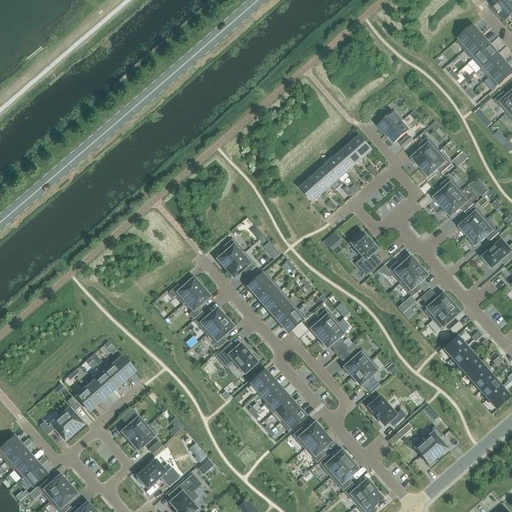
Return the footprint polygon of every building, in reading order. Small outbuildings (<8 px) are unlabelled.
[(511,16),(511,13),(499,0),(495,0),(490,5),(500,16),(505,22),(511,16)] [(511,0),(499,0),(511,13),(511,0)] [(474,27),(457,42),(465,51),(482,36),(474,27)] [(482,36),(465,51),(473,60),(490,45),(482,36)] [(490,45),(473,60),(481,69),(498,55),(490,45)] [(489,79),(506,64),(498,55),(481,69),(489,79)] [(511,70),(506,64),(489,79),(497,88),(511,74),(511,70)] [(511,109),(511,93),(508,97),(503,93),(494,101),(506,115),(511,109)] [(385,108),(375,117),(379,121),(389,113),(385,108)] [(479,109),(473,114),(479,120),(484,115),(479,109)] [(379,127),(387,135),(403,121),(396,112),(379,127)] [(403,121),(387,135),(394,144),(409,131),(401,123),(404,121),(403,121)] [(409,136),(400,145),(404,149),(413,141),(409,136)] [(359,138),(351,146),(363,159),(371,152),(359,138)] [(428,138),(418,146),(422,151),(411,160),(417,166),(418,165),(421,168),(440,151),(428,138)] [(508,142),(503,147),(507,152),(511,147),(511,143),(509,141),(508,142)] [(351,146),(343,153),(355,166),(363,159),(351,146)] [(452,165),(440,151),(421,168),(424,171),(422,172),(427,178),(438,169),(442,173),(452,165)] [(343,153),(335,160),(346,173),(355,166),(343,153)] [(458,168),(468,159),(463,153),(453,162),(458,168)] [(335,160),(326,167),(338,181),(346,173),(335,160)] [(326,167),(318,174),(330,188),(338,181),(326,167)] [(310,182),(322,195),(330,188),(318,174),(316,172),(308,179),(310,182)] [(450,178),(440,186),(445,191),(434,200),(439,206),(441,205),(443,208),(462,191),(450,178)] [(478,179),(472,184),(483,197),(489,192),(478,179)] [(322,195),(310,182),(302,189),(314,202),(322,195)] [(474,205),(462,191),(443,208),(451,217),(460,209),(464,213),(474,205)] [(475,206),(466,215),(470,219),(459,229),(464,235),(466,234),(468,237),(487,220),(475,206)] [(487,220),(468,237),(471,240),(469,241),(475,247),(486,238),(490,242),(499,234),(487,220)] [(355,241),(351,245),(363,259),(356,265),(366,277),(381,264),(373,255),(377,251),(363,234),(361,235),(360,234),(354,239),(355,241)] [(226,270),(242,256),(245,253),(233,240),(223,248),(227,253),(218,261),(226,270)] [(502,242),(483,258),(485,260),(483,261),(490,268),(491,267),(492,269),(505,258),(509,262),(511,259),(511,244),(508,248),(502,242)] [(249,264),(242,256),(226,270),(234,279),(243,271),(247,275),(257,267),(252,262),(249,264)] [(397,262),(388,271),(400,284),(419,268),(411,259),(401,267),(397,262)] [(419,268),(400,284),(412,298),(421,290),(417,285),(428,275),(423,269),(421,271),(419,268)] [(256,297),(273,282),(265,273),(248,288),(256,297)] [(184,304),(202,289),(199,286),(201,285),(195,279),(183,290),(179,285),(169,293),(173,299),(175,297),(183,306),(184,304)] [(264,306),(281,291),(273,282),(256,297),(264,306)] [(204,292),(202,289),(184,304),(191,313),(188,315),(193,321),(202,312),(198,308),(211,297),(206,290),(204,292)] [(430,290),(421,298),(425,303),(435,295),(430,290)] [(289,300),(281,291),(264,306),(272,315),(289,300)] [(445,294),(424,312),(432,321),(451,305),(448,302),(450,300),(445,294)] [(412,298),(411,297),(398,309),(403,314),(416,303),(412,298)] [(272,315),(280,324),(297,309),(289,300),(272,315)] [(451,305),(432,321),(440,330),(460,312),(455,306),(453,308),(451,305)] [(206,336),(225,319),(223,317),(224,315),(219,309),(208,319),(204,314),(194,322),(206,336)] [(297,309),(280,324),(288,334),(305,319),(297,309)] [(319,340),(338,323),(326,310),(317,318),(321,323),(311,331),(319,340)] [(228,322),(225,319),(206,336),(218,349),(227,341),(223,337),(234,327),(229,321),(228,322)] [(453,335),(463,327),(458,322),(449,330),(453,335)] [(346,332),(338,323),(319,340),(327,349),(346,332)] [(444,351),(452,359),(465,347),(458,339),(444,351)] [(347,340),(343,344),(347,349),(352,345),(347,340)] [(244,375),(256,364),(256,363),(257,362),(252,356),(251,358),(241,346),(236,350),(231,344),(216,357),(222,364),(229,357),(244,375)] [(347,349),(343,344),(333,352),(338,357),(347,349)] [(452,359),(459,367),(472,355),(465,347),(452,359)] [(352,378),(371,361),(363,352),(356,359),(347,349),(338,357),(342,362),(344,360),(348,365),(343,370),(348,376),(350,375),(352,378)] [(120,355),(111,363),(126,380),(135,372),(120,355)] [(459,367),(466,375),(480,364),(472,355),(459,367)] [(379,370),(371,361),(352,378),(360,387),(379,370)] [(101,372),(104,375),(116,389),(126,380),(111,363),(101,372)] [(466,375),(473,384),(487,372),(480,364),(466,375)] [(258,395),(273,381),(265,372),(250,386),(258,395)] [(473,384),(480,392),(494,380),(487,372),(473,384)] [(104,375),(95,382),(108,396),(116,389),(104,375)] [(83,388),(86,391),(98,405),(108,396),(95,382),(93,379),(83,388)] [(480,392),(488,400),(501,388),(494,380),(480,392)] [(281,390),(273,381),(258,395),(266,404),(281,390)] [(380,387),(376,382),(367,390),(371,395),(380,387)] [(501,388),(488,400),(495,408),(508,396),(501,388)] [(272,414),(274,413),(289,400),(281,390),(266,404),(264,405),(272,414)] [(98,405),(86,391),(77,398),(89,412),(98,405)] [(225,393),(222,396),(226,401),(230,398),(225,393)] [(72,398),(67,402),(76,412),(81,408),(72,398)] [(369,408),(374,415),(378,420),(379,420),(384,426),(389,422),(393,427),(406,417),(401,411),(395,416),(380,398),(376,402),(374,400),(368,405),(370,407),(369,408)] [(274,413),(282,422),(297,409),(289,400),(274,413)] [(429,405),(424,409),(429,415),(434,411),(429,405)] [(297,409),(282,422),(280,423),(288,433),(305,418),(297,409)] [(60,418),(74,434),(83,426),(69,410),(60,418)] [(130,410),(121,419),(125,423),(134,415),(130,410)] [(65,442),(74,434),(60,418),(51,426),(65,442)] [(130,442),(146,428),(139,419),(122,433),(130,442)] [(174,428),(170,432),(174,437),(183,428),(175,419),(170,423),(174,428)] [(44,423),(39,427),(48,436),(52,432),(44,423)] [(292,437),(304,450),(323,434),(320,431),(322,430),(317,424),(306,433),(302,428),(292,437)] [(157,435),(149,426),(130,442),(133,445),(131,447),(137,453),(157,435)] [(435,427),(422,439),(438,458),(443,454),(443,455),(448,451),(439,441),(443,437),(435,427)] [(323,434),(304,450),(316,464),(326,456),(322,451),(331,443),(323,434)] [(401,439),(397,434),(388,442),(392,447),(401,439)] [(0,451),(0,456),(6,463),(23,448),(21,446),(14,438),(0,451)] [(438,458),(422,439),(421,439),(412,447),(430,467),(434,463),(433,462),(438,458)] [(158,442),(149,451),(153,455),(162,447),(158,442)] [(14,472),(31,457),(24,450),(23,448),(6,463),(14,472)] [(202,451),(196,456),(194,458),(199,464),(207,457),(202,451)] [(331,478),(349,462),(347,459),(349,457),(343,451),(332,461),(328,456),(319,465),(331,478)] [(37,464),(31,457),(14,472),(22,481),(25,479),(39,466),(37,464)] [(202,464),(208,471),(213,466),(207,459),(202,464)] [(156,461),(136,478),(138,479),(136,480),(141,486),(143,485),(147,490),(167,473),(156,461)] [(352,465),(349,462),(331,478),(343,492),(352,483),(348,479),(359,469),(354,463),(352,465)] [(47,475),(40,468),(39,466),(25,479),(33,488),(47,475)] [(185,482),(169,496),(173,501),(170,504),(177,511),(194,511),(197,510),(191,504),(198,498),(194,492),(202,485),(193,475),(185,482)] [(50,503),(68,486),(66,483),(67,482),(62,476),(51,485),(47,481),(38,489),(50,503)] [(356,507),(375,491),(371,486),(372,485),(368,481),(358,490),(353,485),(344,493),(356,507)] [(76,495),(68,486),(50,503),(57,511),(66,511),(71,508),(67,504),(76,495)] [(379,495),(375,491),(356,507),(360,511),(376,511),(377,511),(373,508),(384,499),(380,494),(379,495)] [(256,511),(246,500),(239,507),(242,511),(256,511)]
